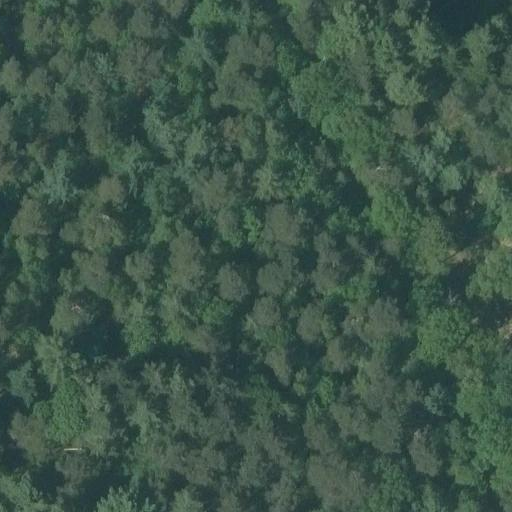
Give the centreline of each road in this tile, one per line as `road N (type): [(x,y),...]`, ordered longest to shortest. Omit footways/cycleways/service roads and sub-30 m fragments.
road 1 (track): [(484,511),(256,0)]
road 2 (track): [(0,473),(101,475),(165,459),(411,344)]
road 3 (track): [(373,0),(417,107),(511,209)]
